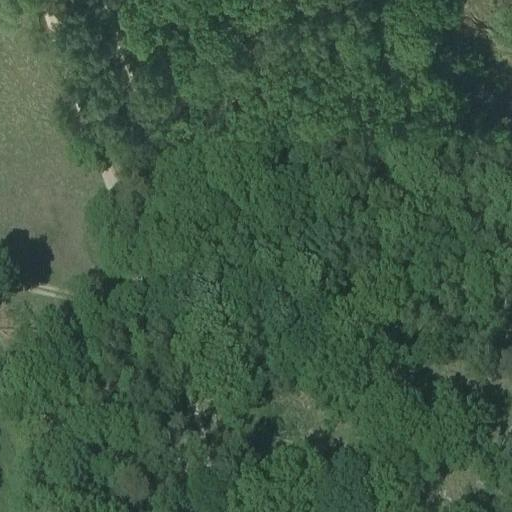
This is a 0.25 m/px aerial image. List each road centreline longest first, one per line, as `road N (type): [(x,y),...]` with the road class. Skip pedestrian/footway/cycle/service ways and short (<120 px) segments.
road 1 (track): [(41,0),(158,318),(184,511)]
road 2 (track): [(158,318),(0,278)]
